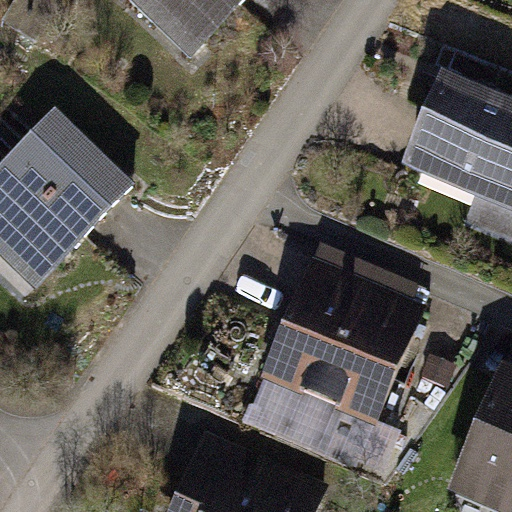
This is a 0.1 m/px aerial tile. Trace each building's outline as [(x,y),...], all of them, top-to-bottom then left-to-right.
[(136,0),(205,69),(275,0),(136,0)] [(511,106),(454,85),(418,177),(487,204),(476,233),(511,247),(511,106)] [(151,197),(69,117),(0,187),(0,250),(50,300),(151,197)] [(445,313),(319,264),(271,387),(397,436),(445,313)] [(511,511),(511,389),(466,500),(496,511),(511,511)] [(336,511),(344,493),(215,441),(186,511),(336,511)]
